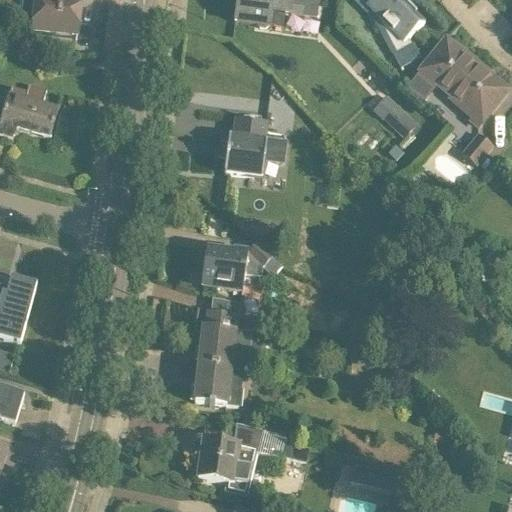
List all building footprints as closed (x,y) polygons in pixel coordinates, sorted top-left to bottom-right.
[(23,26),(34,36),(75,39),(75,42),(76,42),(80,4),(55,1),(54,0),(25,0),(25,4),(23,26)] [(237,0),(234,25),(236,26),(236,25),(281,31),(283,15),(317,20),(319,0),(237,0)] [(365,0),(368,5),(364,9),(375,20),(394,55),(410,47),(408,42),(425,25),(400,0),(365,0)] [(0,57),(13,50),(6,38),(0,41),(0,57)] [(445,44),(420,75),(474,120),(471,124),(478,130),(507,94),(445,44)] [(57,46),(57,54),(72,55),(72,48),(57,46)] [(54,56),(53,70),(73,72),(74,58),(54,56)] [(57,112),(42,108),(46,93),(28,89),(26,94),(11,91),(9,98),(7,104),(0,102),(0,128),(0,130),(0,134),(13,138),(15,132),(51,142),(51,141),(49,140),(57,112)] [(382,124),(383,123),(387,119),(397,109),(386,99),(372,114),(382,124)] [(397,109),(387,119),(407,137),(416,128),(397,109)] [(264,148),(267,127),(236,123),(233,143),(228,143),(224,177),(263,182),(268,148),(264,148)] [(478,138),(461,159),(476,171),(493,151),(478,138)] [(387,155),(395,163),(403,156),(395,148),(387,155)] [(426,210),(420,226),(432,230),(438,214),(426,210)] [(263,239),(262,247),(275,249),(276,241),(263,239)] [(202,290),(242,296),(241,299),(257,301),(258,295),(242,293),(244,280),(261,282),(262,272),(272,281),(281,272),(254,248),(246,257),(233,256),(232,259),(207,255),(204,272),(200,271),(198,286),(202,287),(202,290)] [(0,342),(20,348),(36,288),(11,281),(8,293),(0,290),(0,342)] [(482,322),(488,317),(477,304),(471,310),(482,322)] [(198,370),(229,373),(242,374),(247,375),(251,337),(230,334),(232,318),(210,315),(208,332),(203,331),(198,370)] [(355,332),(363,338),(370,329),(362,323),(355,332)] [(0,371),(10,373),(13,356),(0,354),(0,371)] [(242,374),(229,373),(198,370),(194,406),(209,408),(226,410),(239,411),(242,374)] [(343,384),(344,372),(335,371),(334,383),(343,384)] [(0,423),(14,427),(19,410),(23,397),(16,395),(17,394),(16,393),(15,394),(0,389),(0,423)] [(447,450),(448,448),(450,438),(450,435),(436,432),(433,447),(447,450)] [(450,438),(448,448),(460,450),(462,441),(450,438)] [(254,455),(238,451),(238,450),(203,445),(200,464),(198,468),(197,474),(198,478),(197,483),(227,487),(226,493),(244,497),(254,455)] [(308,453),(284,447),(281,460),(305,466),(308,453)] [(391,496),(408,500),(412,483),(368,472),(364,490),(391,496)]
